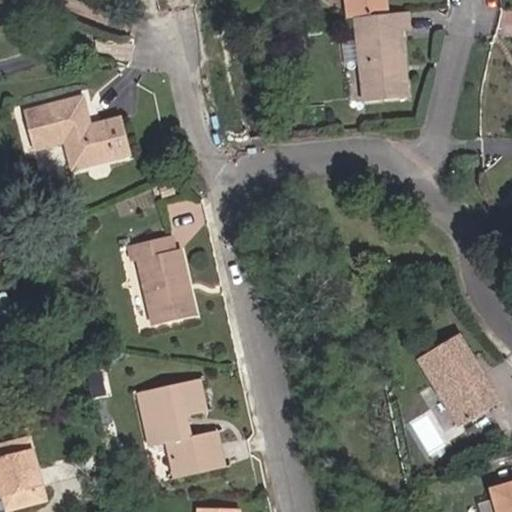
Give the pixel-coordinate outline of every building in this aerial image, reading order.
[(347,0),(350,18),(356,18),(387,14),(386,0),(347,0)] [(401,31),(408,30),(407,12),(387,14),(356,18),(366,102),(408,97),(401,31)] [(81,127),(78,115),(82,110),(79,98),(20,113),(30,152),(60,144),(67,172),(126,157),(116,118),(86,125),(81,127)] [(189,317),(181,287),(188,285),(180,250),(176,251),(172,236),(130,247),(133,260),(139,258),(154,325),(189,317)] [(189,317),(196,315),(188,285),(181,287),(189,317)] [(456,426),(498,401),(476,365),(472,368),(467,359),(471,357),(455,331),(414,356),(456,426)] [(476,365),(471,357),(467,359),(472,368),(476,365)] [(183,426),(181,418),(189,416),(209,412),(203,381),(138,393),(150,447),(167,444),(175,480),(228,467),(220,432),(194,438),(191,424),(183,426)] [(189,416),(181,418),(183,426),(191,424),(189,416)] [(45,500),(31,441),(0,448),(0,484),(7,510),(45,500)] [(511,511),(511,483),(489,490),(495,511),(511,511)]
